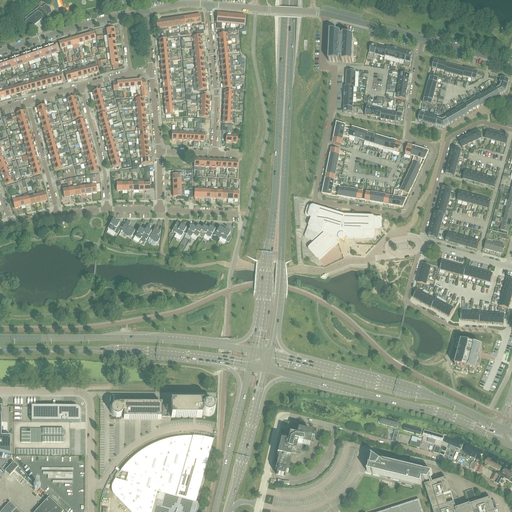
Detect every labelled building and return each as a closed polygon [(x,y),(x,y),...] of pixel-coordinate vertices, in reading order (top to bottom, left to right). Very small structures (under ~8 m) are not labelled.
[(43,22),(44,21),(48,18),(48,15),(52,12),(50,8),(45,5),(41,8),(39,7),(29,15),(28,19),(25,22),(26,26),(30,29),(41,20),(43,22)] [(156,33),(157,38),(164,38),(164,35),(163,31),(161,20),(156,21),(157,29),(160,29),(160,32),(161,31),(161,32),(156,33)] [(354,38),(330,31),(328,62),(353,63),(354,38)] [(91,43),(90,41),(88,34),(82,36),(84,43),(85,45),(91,43)] [(61,49),(64,48),(65,53),(68,52),(67,48),(65,41),(59,43),(61,49)] [(54,44),(49,46),(51,55),(60,52),(58,43),(55,44),(54,44)] [(377,46),(372,45),(370,53),(369,53),(367,59),(368,59),(373,61),(377,46)] [(49,46),(43,48),(46,57),(51,55),(49,46)] [(382,47),(377,46),(373,61),(375,55),(380,56),(382,47)] [(43,48),(37,50),(40,59),(46,57),(43,48)] [(37,50),(32,52),(35,60),(40,59),(37,50)] [(32,52),(26,54),(29,62),(35,60),(32,52)] [(413,54),(407,53),(403,67),(409,69),(411,63),(410,63),(413,54)] [(26,54),(20,56),(23,64),(29,62),(26,54)] [(20,56),(15,57),(18,66),(23,64),(20,56)] [(15,57),(9,59),(12,68),(18,66),(15,57)] [(9,59),(3,61),(6,70),(12,68),(9,59)] [(99,73),(97,65),(96,65),(96,62),(90,64),(91,66),(93,74),(99,73)] [(86,68),(83,68),(82,65),(80,65),(83,77),(88,76),(86,68)] [(75,70),(73,71),(72,67),(69,68),(72,80),(78,78),(75,70)] [(64,70),(65,73),(67,81),(72,80),(69,68),(66,69),(67,69),(65,70),(64,70)] [(16,95),(21,93),(19,85),(16,86),(16,84),(15,82),(12,83),(16,95)] [(506,92),(508,85),(499,82),(499,83),(501,83),(500,87),(506,92)] [(8,88),(6,89),(5,85),(2,86),(5,98),(10,96),(8,88)] [(500,95),(496,87),(492,90),(496,97),(500,95)] [(506,92),(500,87),(497,89),(496,87),(500,95),(506,92)] [(92,92),(93,97),(105,94),(105,91),(104,92),(103,89),(92,92)] [(496,97),(492,90),(488,92),(492,100),(496,97)] [(492,100),(488,92),(484,94),(489,102),(492,100)] [(93,97),(94,99),(95,103),(103,100),(106,99),(105,97),(106,97),(105,94),(93,97)] [(489,102),(484,94),(480,96),(485,104),(489,102)] [(485,104),(480,96),(476,98),(481,106),(485,104)] [(75,97),(66,99),(67,102),(64,103),(64,105),(76,102),(75,97)] [(481,106),(476,98),(472,100),(476,108),(480,106),(481,107),(481,106)] [(105,100),(103,100),(95,103),(96,108),(108,104),(108,102),(106,102),(105,100)] [(476,108),(472,100),(468,102),(472,110),(476,108)] [(472,110),(468,102),(464,105),(469,113),(469,112),(472,110)] [(98,113),(109,110),(108,107),(109,107),(108,104),(96,108),(98,113)] [(469,113),(464,105),(464,106),(461,108),(465,115),(469,113)] [(67,113),(67,116),(79,113),(78,107),(69,110),(70,112),(67,113)] [(404,109),(398,108),(395,122),(401,123),(403,114),(403,115),(404,109)] [(465,115),(461,108),(457,110),(461,118),(465,115)] [(40,118),(51,115),(50,109),(38,113),(40,118)] [(461,118),(457,110),(453,112),(457,120),(461,118)] [(16,113),(17,116),(13,117),(14,120),(17,119),(26,116),(24,111),(16,113)] [(457,120),(453,112),(449,114),(454,122),(457,120)] [(454,122),(449,114),(445,117),(450,125),(454,122)] [(40,118),(41,123),(53,120),(52,117),(52,118),(51,115),(40,118)] [(99,121),(101,126),(112,123),(111,120),(112,120),(111,117),(99,121)] [(84,119),(76,121),(73,122),(74,125),(73,126),(73,128),(85,125),(84,119)] [(43,128),(51,126),(54,125),(53,120),(41,123),(43,128)] [(28,127),(27,122),(19,124),(15,125),(16,128),(17,128),(17,130),(18,130),(18,129),(20,129),(28,127)] [(101,126),(102,131),(114,128),(113,125),(112,123),(101,126)] [(345,125),(337,123),(335,131),(351,134),(352,130),(345,129),(345,125)] [(116,133),(115,130),(114,128),(102,131),(104,136),(112,134),(116,133)] [(88,135),(87,130),(79,132),(75,133),(77,138),(88,135)] [(351,134),(335,131),(333,138),(342,140),(343,137),(349,138),(350,136),(351,134)] [(473,133),(477,141),(478,144),(480,143),(479,140),(482,139),(478,131),(473,133)] [(468,135),(472,143),(477,141),(473,133),(468,135)] [(90,140),(88,135),(77,138),(78,143),(79,143),(90,140)] [(463,138),(467,146),(472,143),(468,135),(463,138)] [(467,146),(463,138),(458,140),(462,148),(465,147),(467,149),(468,148),(467,146)] [(91,145),(90,140),(79,143),(81,148),(83,148),(91,145)] [(47,144),(48,149),(60,146),(59,141),(47,144)] [(34,148),(33,142),(24,145),(25,147),(24,147),(24,146),(23,145),(22,146),(22,148),(23,151),(34,148)] [(405,154),(411,156),(413,147),(408,145),(405,154)] [(48,149),(50,154),(62,151),(61,148),(60,146),(48,149)] [(413,163),(416,164),(420,149),(413,147),(411,156),(414,157),(412,163),(413,163)] [(420,149),(416,164),(420,166),(422,159),(425,160),(429,152),(420,149)] [(62,154),(62,151),(50,154),(51,160),(59,157),(59,155),(62,154)] [(81,154),(82,157),(81,157),(82,159),(94,156),(93,151),(84,153),(81,154)] [(131,168),(130,164),(130,160),(129,158),(126,158),(127,164),(122,165),(123,170),(131,168)] [(124,162),(123,159),(111,162),(112,168),(121,166),(120,163),(124,162)] [(84,164),(85,167),(84,167),(85,170),(97,166),(95,161),(87,163),(84,164)] [(54,170),(62,168),(62,165),(65,164),(64,162),(53,165),(54,170)] [(40,168),(39,163),(30,165),(28,166),(28,169),(27,169),(28,172),(40,168)] [(413,163),(411,168),(419,172),(422,167),(420,166),(416,164),(413,163)] [(0,170),(0,172),(1,176),(9,172),(7,167),(0,170)] [(411,168),(409,172),(417,176),(419,172),(411,168)] [(179,171),(179,174),(172,174),(172,180),(183,180),(183,177),(183,175),(185,175),(185,171),(179,171)] [(1,176),(3,181),(15,176),(14,174),(10,175),(9,172),(1,176)] [(409,172),(407,177),(415,181),(417,176),(409,172)] [(89,179),(90,183),(91,194),(97,193),(96,185),(92,185),(92,182),(93,182),(92,178),(95,178),(94,175),(89,176),(89,179)] [(17,181),(15,176),(3,181),(5,186),(17,181)] [(407,177),(405,182),(413,185),(415,181),(407,177)] [(334,181),(325,179),(324,187),(333,188),(339,190),(339,188),(340,185),(334,184),(334,181)] [(405,182),(403,186),(411,190),(413,185),(405,182)] [(411,190),(403,186),(400,191),(402,192),(409,195),(411,190)] [(339,190),(324,187),(322,194),(331,196),(332,193),(338,194),(339,190)] [(36,204),(34,195),(33,190),(28,192),(28,194),(31,205),(36,204)] [(399,190),(398,191),(396,207),(403,208),(407,199),(401,198),(402,192),(400,191),(399,190)] [(184,193),(184,191),(173,191),(173,197),(177,197),(177,200),(184,200),(184,193)] [(393,197),(390,196),(389,205),(396,207),(398,191),(395,191),(393,197)] [(310,207),(307,215),(314,218),(311,227),(323,232),(312,242),(314,245),(310,248),(319,258),(339,240),(341,241),(342,242),(343,242),(344,241),(345,241),(346,240),(346,239),(346,238),(372,237),(372,227),(379,228),(380,219),(344,217),(310,207)] [(119,223),(113,220),(108,229),(117,235),(121,229),(117,227),(119,223)] [(127,220),(121,231),(131,237),(135,231),(128,227),(131,222),(127,220)] [(490,230),(498,232),(499,229),(494,228),(495,223),(492,222),(490,230)] [(172,231),(176,234),(181,226),(180,226),(179,225),(176,223),(172,231)] [(181,237),(183,233),(186,234),(189,230),(186,228),(181,225),(180,226),(181,226),(176,234),(181,237)] [(192,235),(196,228),(191,226),(189,230),(186,234),(191,237),(193,235),(192,235)] [(202,229),(197,226),(196,228),(192,235),(193,235),(197,238),(199,235),(202,229)] [(208,229),(203,226),(202,229),(199,235),(204,238),(205,235),(208,229)] [(212,235),(215,230),(210,227),(208,229),(205,235),(210,238),(212,235)] [(224,231),(224,230),(219,227),(217,231),(215,230),(212,235),(220,239),(220,238),(224,231)] [(140,228),(135,237),(140,240),(141,238),(141,237),(145,231),(140,228)] [(145,231),(141,237),(141,238),(146,240),(151,232),(146,229),(145,231)] [(155,229),(149,239),(157,243),(160,239),(157,237),(160,232),(155,229)] [(225,230),(224,230),(224,231),(220,238),(225,241),(230,233),(225,230)] [(484,249),(490,251),(492,243),(493,241),(488,240),(488,241),(487,241),(487,242),(486,242),(484,249)] [(418,289),(413,297),(417,300),(422,292),(418,289)] [(422,292),(417,300),(422,302),(427,295),(422,292)] [(427,295),(422,302),(426,305),(431,297),(427,295)] [(431,297),(426,305),(431,308),(431,307),(435,300),(431,297)] [(435,300),(431,307),(435,310),(440,302),(436,299),(435,300)] [(440,302),(435,310),(440,312),(445,304),(440,302)] [(445,304),(440,312),(444,315),(449,307),(445,304)] [(449,307),(444,315),(448,318),(453,310),(449,307)] [(459,348),(452,372),(472,378),(479,353),(459,348)] [(201,412),(202,412),(203,412),(203,413),(203,414),(204,414),(205,415),(206,415),(206,416),(207,416),(208,416),(209,416),(210,416),(211,416),(211,415),(212,415),(213,414),(213,413),(214,413),(214,412),(216,406),(210,404),(209,404),(208,404),(207,404),(206,404),(205,405),(204,406),(204,403),(198,402),(197,402),(197,401),(196,401),(195,402),(171,402),(171,403),(171,417),(201,417),(201,412)] [(162,404),(130,404),(130,403),(129,403),(128,403),(128,404),(127,404),(121,404),(121,407),(120,406),(119,406),(118,406),(118,405),(117,405),(116,405),(115,406),(109,407),(111,413),(111,414),(112,414),(112,415),(113,416),(114,417),(115,417),(116,417),(117,417),(118,417),(119,417),(120,416),(121,416),(121,415),(122,415),(122,414),(123,413),(124,413),(123,419),(161,419),(161,405),(162,405),(162,404)] [(0,406),(0,452),(10,454),(10,436),(1,436),(1,406),(0,406)] [(70,422),(80,422),(80,412),(80,411),(80,410),(79,409),(78,408),(77,407),(76,407),(74,406),(31,407),(31,422),(70,422)] [(396,429),(398,424),(379,418),(378,424),(396,429)] [(420,436),(421,430),(404,425),(403,431),(405,432),(418,435),(420,436)] [(441,442),(443,436),(438,434),(429,431),(425,430),(423,436),(427,437),(437,440),(441,442)] [(292,451),(300,453),(301,445),(301,444),(302,444),(302,442),(307,444),(309,434),(298,432),(297,437),(292,436),(291,437),(291,436),(288,437),(289,438),(288,439),(287,444),(281,443),(278,455),(280,456),(279,458),(276,468),(278,468),(277,470),(276,475),(285,477),(286,472),(286,470),(287,470),(289,461),(289,460),(289,458),(288,457),(289,450),(290,451),(291,451),(292,451)] [(459,449),(461,443),(460,442),(445,436),(443,443),(459,449)] [(194,511),(197,503),(196,503),(196,502),(205,469),(211,449),(213,440),(208,439),(193,437),(189,437),(185,437),(181,437),(177,437),(173,438),(169,439),(168,439),(167,440),(166,440),(164,440),(163,441),(162,441),(158,442),(155,444),(151,445),(148,447),(145,449),(142,451),(138,454),(134,457),(130,460),(127,464),(124,467),(120,471),(128,473),(126,482),(115,479),(115,480),(114,481),(113,482),(113,483),(112,484),(112,485),(112,486),(112,487),(112,488),(112,489),(112,490),(112,491),(112,492),(112,493),(113,493),(113,494),(114,495),(130,511),(194,511)] [(468,445),(464,453),(480,460),(484,453),(468,445)] [(433,475),(380,462),(372,456),(368,473),(415,484),(421,485),(422,480),(429,482),(430,484),(425,486),(433,511),(494,511),(494,509),(497,508),(494,501),(491,501),(491,499),(456,510),(446,479),(432,483),(431,478),(433,475)] [(498,470),(500,465),(487,458),(484,464),(498,470)] [(33,488),(36,484),(13,462),(5,472),(9,476),(15,471),(33,488)] [(511,478),(511,472),(504,468),(501,472),(510,477),(511,478)] [(499,484),(499,483),(500,482),(501,482),(502,479),(501,479),(501,478),(503,479),(505,476),(501,474),(501,475),(498,474),(498,475),(494,482),(499,484)] [(10,502),(0,511),(63,511),(62,511),(48,498),(47,499),(35,511),(20,511),(16,509),(10,502)] [(422,511),(419,500),(382,511),(422,511)]
